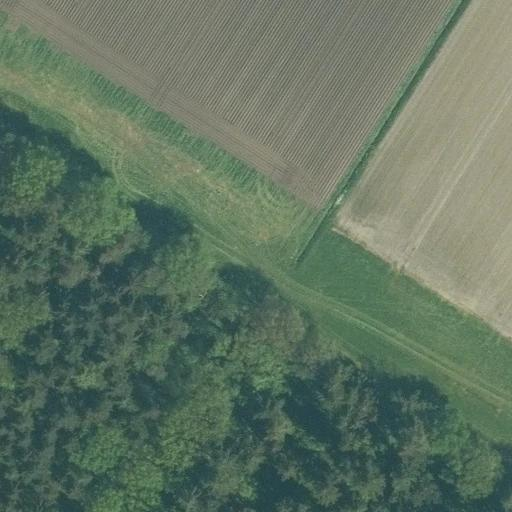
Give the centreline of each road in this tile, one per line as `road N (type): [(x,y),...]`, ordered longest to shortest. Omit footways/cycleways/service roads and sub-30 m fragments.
road 1 (track): [(0,101),(511,457)]
road 2 (track): [(118,511),(237,326),(272,290)]
